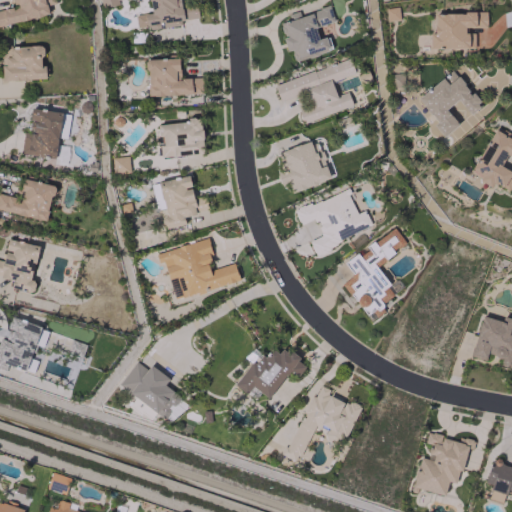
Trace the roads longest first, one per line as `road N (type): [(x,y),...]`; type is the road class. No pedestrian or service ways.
road 1 (residential): [(233,0),(242,145),(260,234),(329,331)]
road 2 (residential): [(329,331),(405,379),(511,404)]
